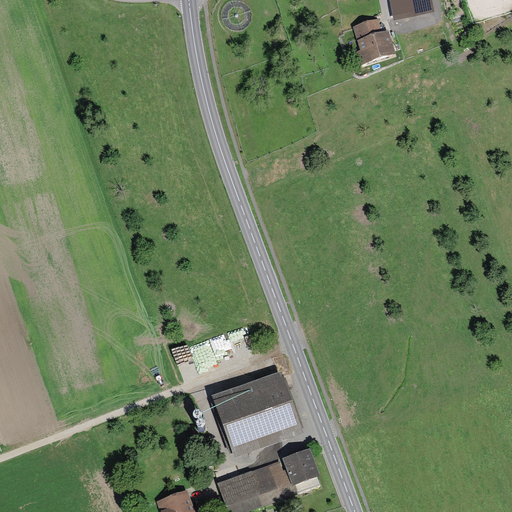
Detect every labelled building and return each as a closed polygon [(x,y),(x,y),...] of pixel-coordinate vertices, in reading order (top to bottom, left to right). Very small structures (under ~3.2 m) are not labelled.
[(430,0),(391,0),(395,18),(433,10),(430,0)] [(373,21),(352,28),(362,62),(392,53),(385,31),(377,33),(373,21)] [(217,337),(221,351),(229,348),(231,355),(254,348),(248,328),(217,337)] [(281,374),(211,399),(234,462),(304,437),(301,430),(304,429),(286,379),(283,380),(281,374)] [(303,452),(214,485),(224,511),(243,511),(294,493),(291,485),(313,477),(303,452)] [(189,511),(182,492),(153,503),(156,511),(189,511)]
